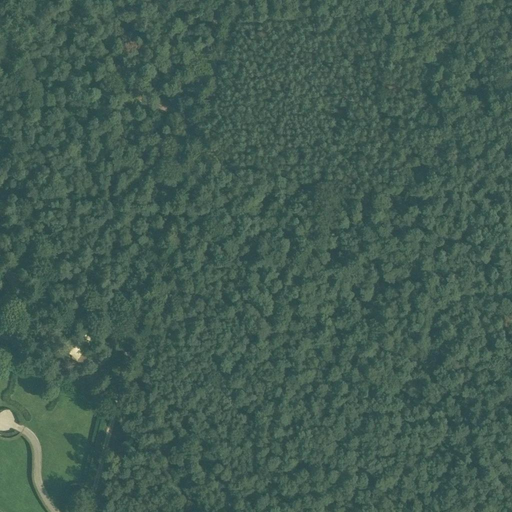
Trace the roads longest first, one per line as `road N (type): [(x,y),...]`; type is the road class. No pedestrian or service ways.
road 1 (track): [(298,511),(453,0)]
road 2 (track): [(221,0),(85,511)]
